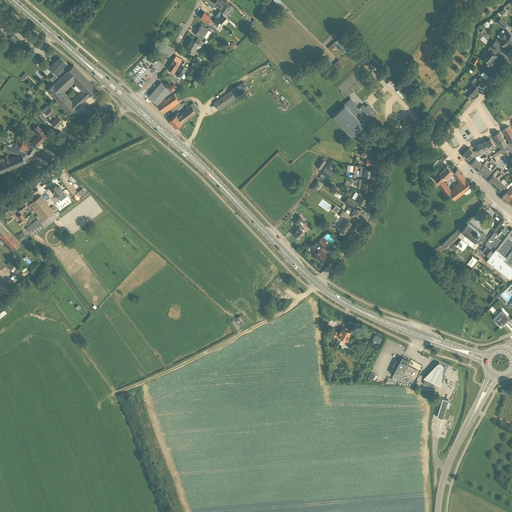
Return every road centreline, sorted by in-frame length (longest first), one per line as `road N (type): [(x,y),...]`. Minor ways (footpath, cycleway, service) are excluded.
road 1 (track): [(311,290),(122,390)]
road 2 (unclassified): [(441,142),(383,155),(367,218),(317,284)]
road 3 (primary): [(317,284),(219,184)]
road 4 (primary): [(361,311),(485,363)]
road 5 (primary): [(487,354),(361,311)]
road 6 (residential): [(131,104),(169,57),(199,0)]
